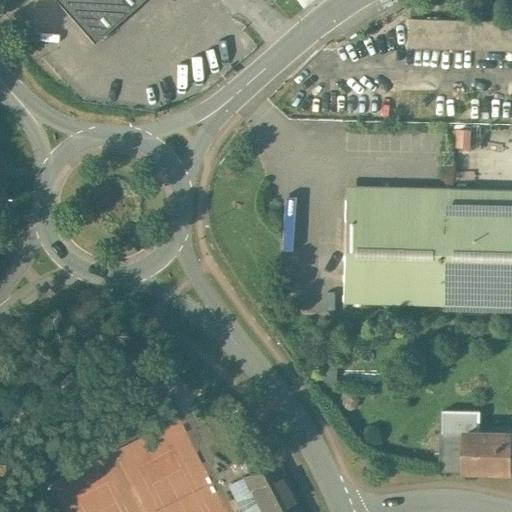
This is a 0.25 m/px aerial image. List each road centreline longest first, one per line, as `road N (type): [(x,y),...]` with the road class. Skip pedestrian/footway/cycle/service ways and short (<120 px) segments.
road 1 (residential): [(159,256),(270,383),(310,442),(341,511)]
road 2 (secondary): [(360,0),(165,158)]
road 3 (residential): [(502,511),(420,501),(375,511)]
